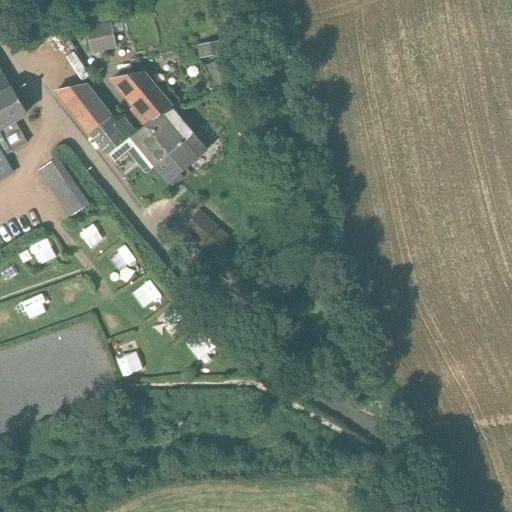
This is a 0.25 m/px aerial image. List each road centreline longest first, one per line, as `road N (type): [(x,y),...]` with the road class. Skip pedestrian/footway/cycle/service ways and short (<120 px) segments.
road 1 (unclassified): [(423,511),(396,451),(255,353),(0,42)]
road 2 (track): [(118,385),(262,386),(362,449),(382,476),(390,511)]
